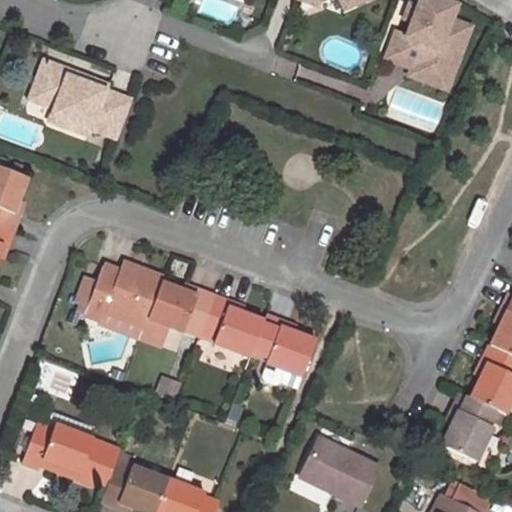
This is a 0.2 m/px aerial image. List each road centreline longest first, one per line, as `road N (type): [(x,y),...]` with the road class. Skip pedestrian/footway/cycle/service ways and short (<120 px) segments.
road 1 (residential): [(444,333),(124,217),(88,218),(59,241),(0,395)]
road 2 (residential): [(0,0),(126,49),(144,0)]
road 3 (residential): [(511,198),(444,333)]
